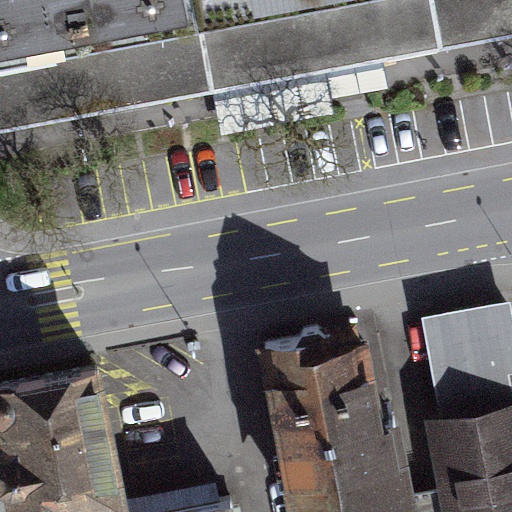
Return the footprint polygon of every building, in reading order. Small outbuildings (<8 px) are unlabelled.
[(511,0),(0,0),(0,106),(98,88),(347,40),(511,8),(511,0)] [(511,511),(511,354),(501,302),(434,316),(452,401),(438,404),(453,476),(423,482),(429,511),(511,511)] [(406,511),(364,312),(260,334),(297,511),(406,511)] [(95,511),(104,510),(72,354),(0,369),(0,478),(6,511),(95,511)] [(231,511),(225,484),(100,511),(231,511)]
